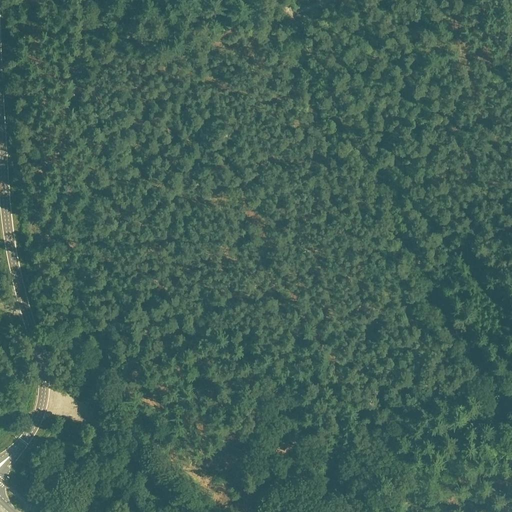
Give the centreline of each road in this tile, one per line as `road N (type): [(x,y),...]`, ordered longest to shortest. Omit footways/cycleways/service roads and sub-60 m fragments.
road 1 (tertiary): [(8,463),(40,412),(43,378),(8,235),(0,116)]
road 2 (track): [(41,404),(101,418),(182,511)]
road 3 (track): [(393,490),(511,424)]
